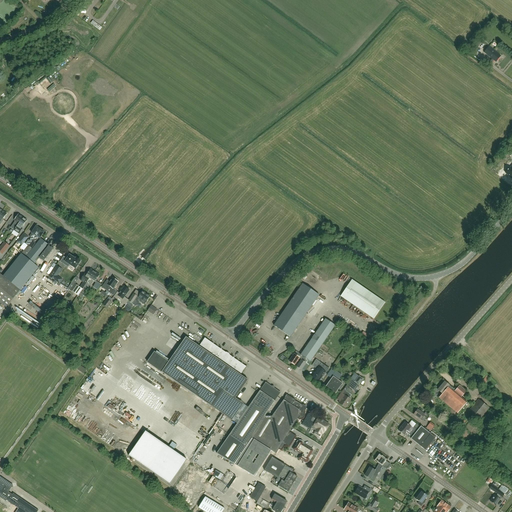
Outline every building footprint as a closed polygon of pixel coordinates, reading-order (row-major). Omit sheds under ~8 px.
[(4,0),(5,22),(10,22),(10,14),(14,14),(14,0),(4,0)] [(89,28),(90,25),(81,19),(79,22),(89,28)] [(85,33),(87,30),(78,22),(76,25),(85,33)] [(475,51),(483,41),(478,38),(471,47),(475,51)] [(493,60),(496,62),(501,56),(489,47),(484,53),(491,59),(491,60),(490,61),(491,62),(492,61),(493,60)] [(14,231),(23,218),(18,215),(14,221),(16,222),(14,225),(13,224),(11,228),(14,230),(14,231)] [(23,226),(27,220),(23,218),(14,231),(19,234),(24,227),(23,226)] [(28,246),(32,249),(35,243),(34,242),(35,240),(36,241),(38,238),(40,239),(44,232),(40,229),(36,226),(36,227),(32,233),(30,237),(31,239),(30,241),(29,240),(26,244),(24,243),(29,237),(24,234),(17,242),(22,246),(20,248),(24,251),(28,246)] [(41,239),(32,249),(28,246),(24,251),(3,277),(0,274),(0,302),(7,308),(39,268),(34,264),(39,258),(41,260),(46,260),(54,250),(54,246),(52,247),(51,245),(49,245),(41,239)] [(0,247),(0,252),(2,254),(9,246),(4,242),(0,247)] [(60,262),(68,267),(70,265),(75,269),(80,261),(76,258),(75,259),(69,255),(67,259),(64,257),(60,262)] [(56,266),(49,277),(59,284),(62,279),(57,276),(62,269),(56,266)] [(80,287),(83,289),(94,272),(91,269),(86,276),(85,275),(82,281),(84,282),(80,287)] [(83,289),(86,291),(89,285),(90,285),(93,281),(95,282),(96,281),(97,282),(98,280),(97,279),(100,275),(94,272),(83,289)] [(113,296),(116,292),(113,289),(113,288),(114,289),(116,286),(115,286),(118,282),(117,282),(118,281),(115,279),(115,280),(112,278),(110,282),(107,280),(102,288),(107,291),(105,293),(102,291),(100,293),(105,297),(107,295),(109,296),(111,294),(113,296)] [(341,296),(373,319),(385,303),(352,280),(341,296)] [(70,291),(75,293),(79,287),(75,284),(70,291)] [(303,284),(280,316),(274,326),(290,337),(319,295),(303,284)] [(114,297),(126,305),(129,300),(124,297),(129,290),(124,287),(119,293),(117,292),(114,297)] [(145,302),(146,303),(150,297),(146,294),(142,291),(141,292),(141,291),(139,293),(140,294),(138,297),(133,294),(128,302),(136,307),(139,302),(143,304),(145,302)] [(39,312),(42,309),(30,299),(28,302),(39,312)] [(103,305),(105,307),(107,308),(111,303),(107,299),(103,305)] [(147,311),(154,315),(157,310),(151,306),(147,311)] [(301,355),(299,358),(301,359),(296,367),(302,370),(308,360),(311,362),(335,326),(325,319),(301,355)] [(185,337),(168,362),(154,352),(147,362),(161,372),(223,415),(247,380),(240,375),(245,366),(212,344),(204,338),(198,346),(185,337)] [(294,365),(299,358),(301,355),(296,351),(294,354),(289,361),(294,365)] [(318,382),(320,379),(318,377),(319,375),(319,374),(320,372),(320,371),(321,371),(321,370),(320,369),(320,368),(318,367),(311,377),(318,382)] [(331,378),(335,372),(331,369),(327,375),(331,378)] [(359,385),(363,380),(359,376),(355,382),(359,385)] [(325,387),(335,394),(339,389),(340,390),(344,384),(333,377),(325,387)] [(351,379),(347,385),(351,388),(355,382),(351,379)] [(457,413),(467,402),(461,397),(466,392),(459,386),(454,392),(451,389),(452,388),(445,382),(438,390),(442,394),(439,398),(457,413)] [(267,412),(270,407),(280,392),(266,383),(217,453),(233,465),(249,442),(251,438),(265,416),(267,412)] [(345,408),(350,400),(348,398),(350,395),(345,391),(342,395),(344,396),(343,397),(341,395),(337,400),(340,401),(338,403),(345,408)] [(265,416),(251,438),(276,454),(283,443),(289,447),(296,436),(295,436),(292,441),(286,437),(289,432),(297,419),(299,420),(303,419),(304,417),(305,408),(295,401),(286,396),(284,400),(272,416),(265,416)] [(489,408),(479,399),(470,410),(480,419),(489,408)] [(424,421),(429,414),(426,412),(424,414),(418,409),(414,415),(420,420),(421,418),(424,421)] [(322,420),(319,418),(314,426),(309,423),(308,425),(307,424),(306,426),(311,429),(311,428),(316,430),(314,433),(320,437),(323,432),(324,432),(329,424),(324,421),(325,420),(322,419),(322,420)] [(412,437),(418,429),(415,427),(413,429),(405,422),(398,431),(407,437),(408,437),(409,436),(412,437)] [(431,422),(426,428),(430,431),(435,425),(431,422)] [(425,450),(435,438),(421,426),(418,429),(412,437),(411,439),(425,450)] [(129,455),(170,484),(187,459),(146,431),(129,455)] [(294,447),(295,450),(295,453),(298,452),(301,454),(298,459),(303,462),(305,463),(307,463),(309,462),(309,460),(309,457),(313,451),(303,445),(303,442),(302,441),(300,440),(297,441),(296,443),(297,443),(294,447)] [(379,464),(377,468),(385,472),(385,471),(390,464),(385,461),(386,460),(379,454),(375,461),(379,464)] [(291,469),(272,458),(264,470),(277,478),(275,481),(279,483),(278,486),(288,492),(291,486),(297,477),(292,474),(291,473),(292,473),(292,472),(292,470),(291,469)] [(385,472),(377,468),(375,470),(369,467),(369,468),(368,468),(367,471),(365,475),(371,479),(373,475),(380,480),(385,472)] [(0,497),(6,502),(7,501),(18,509),(15,511),(37,511),(38,511),(13,494),(12,495),(11,494),(8,492),(12,487),(11,485),(0,476),(0,497)] [(266,488),(258,483),(250,497),(258,502),(266,488)] [(500,499),(499,498),(500,496),(502,497),(508,489),(504,486),(500,491),(499,490),(497,493),(498,494),(497,496),(495,495),(490,501),(495,505),(500,499)] [(358,487),(357,487),(356,490),(357,490),(355,493),(364,499),(368,492),(369,493),(371,490),(366,487),(365,490),(359,487),(358,487)] [(421,506),(423,504),(424,504),(425,502),(425,501),(426,500),(425,499),(427,496),(422,492),(419,495),(418,494),(415,498),(416,499),(419,502),(418,504),(421,506)] [(275,503),(276,504),(272,510),(275,511),(280,511),(284,507),(283,506),(284,505),(287,502),(274,495),(271,500),(274,501),(273,502),(275,503)] [(198,508),(205,511),(222,511),(225,508),(205,497),(198,508)] [(447,511),(451,507),(442,500),(437,507),(433,511),(447,511)] [(372,506),(369,504),(367,507),(374,511),(376,511),(378,510),(375,508),(378,503),(374,501),(372,506)] [(349,503),(345,510),(347,511),(356,511),(358,509),(349,503)]
